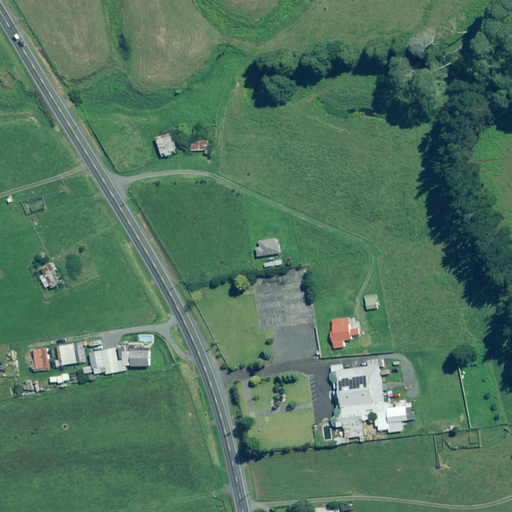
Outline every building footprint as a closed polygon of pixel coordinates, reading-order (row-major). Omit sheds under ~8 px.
[(176,154),(171,134),(157,138),(163,158),(176,154)] [(209,155),(209,141),(191,142),(191,151),(206,151),(206,155),(209,155)] [(280,244),(279,238),(260,241),(261,248),(257,248),(258,257),(281,254),(280,244)] [(64,283),(53,263),(41,269),(45,276),(41,278),(46,288),(51,286),(52,289),(64,283)] [(378,308),(375,295),(365,297),(368,310),(378,308)] [(357,317),(349,319),(332,321),(334,332),(332,332),(334,349),(344,347),(343,341),(352,340),(351,336),(359,335),(357,317)] [(100,339),(88,341),(89,349),(101,347),(100,339)] [(85,363),(83,345),(74,346),(76,364),(85,363)] [(126,346),(118,347),(120,359),(128,358),(126,346)] [(49,369),(46,347),(40,348),(41,351),(32,352),(35,371),(49,369)] [(65,366),(62,348),(57,349),(59,361),(56,361),(57,367),(65,366)] [(119,362),(117,349),(90,353),(94,375),(101,373),(100,368),(105,367),(106,375),(126,372),(124,361),(119,362)] [(150,367),(150,351),(131,351),(131,367),(150,367)] [(410,408),(409,400),(392,402),(384,403),(379,366),(342,371),(341,365),(329,367),(332,385),(333,392),(328,392),(329,400),(334,399),(335,409),(335,410),(337,420),(339,438),(346,437),(347,439),(364,436),(362,422),(370,421),(371,424),(374,423),(375,428),(379,428),(379,431),(389,430),(389,433),(403,431),(402,423),(402,422),(408,421),(407,409),(410,408)]
